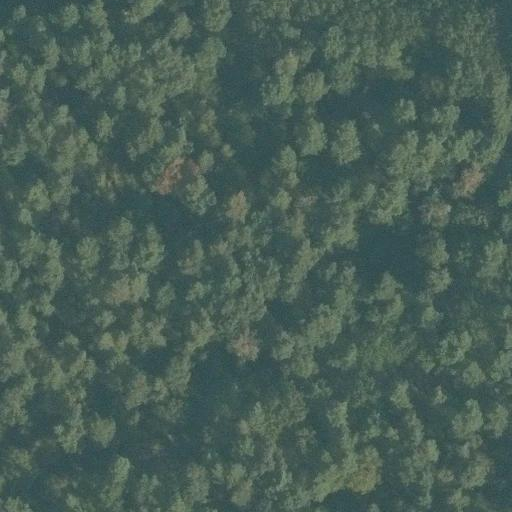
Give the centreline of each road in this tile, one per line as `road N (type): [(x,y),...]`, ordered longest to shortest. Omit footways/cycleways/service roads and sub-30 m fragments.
road 1 (unclassified): [(0,499),(363,365)]
road 2 (track): [(511,55),(276,0)]
road 3 (track): [(363,365),(511,312)]
road 4 (unclassified): [(511,406),(363,365)]
